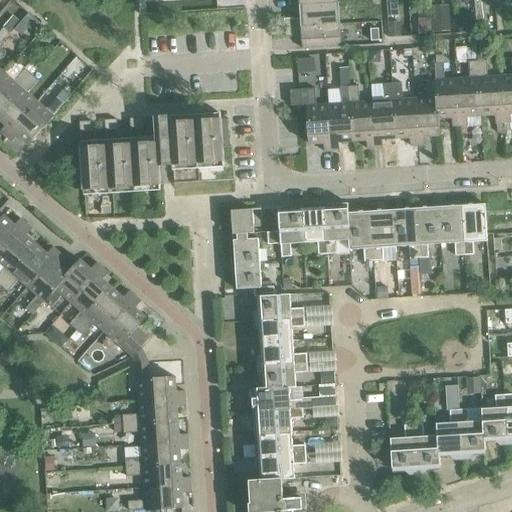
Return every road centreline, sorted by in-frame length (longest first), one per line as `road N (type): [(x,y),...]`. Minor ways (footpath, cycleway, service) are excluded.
road 1 (residential): [(269,180),(511,176)]
road 2 (residential): [(348,302),(361,496)]
road 3 (residential): [(269,180),(267,0)]
